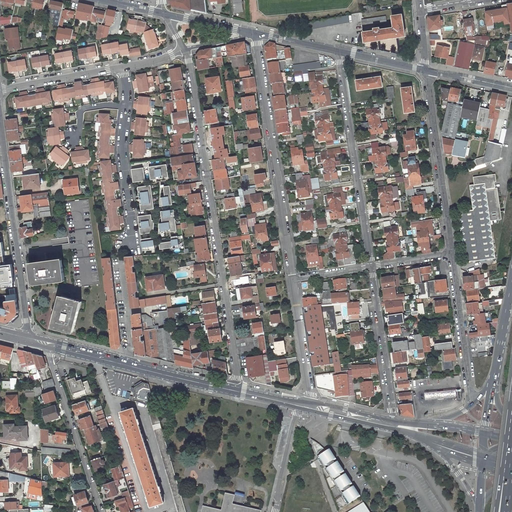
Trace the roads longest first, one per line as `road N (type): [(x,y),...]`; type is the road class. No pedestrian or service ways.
road 1 (residential): [(185,47),(238,390)]
road 2 (residential): [(255,33),(292,278)]
road 3 (residential): [(30,341),(0,121)]
road 4 (residential): [(337,51),(371,266)]
road 5 (residential): [(424,70),(451,253)]
road 6 (residential): [(49,346),(101,511)]
road 7 (residential): [(371,266),(393,421)]
road 8 (residential): [(451,253),(472,404)]
road 9 (residential): [(135,250),(120,147),(125,107)]
road 10 (residential): [(0,89),(122,66)]
road 11 (residential): [(292,278),(306,400)]
